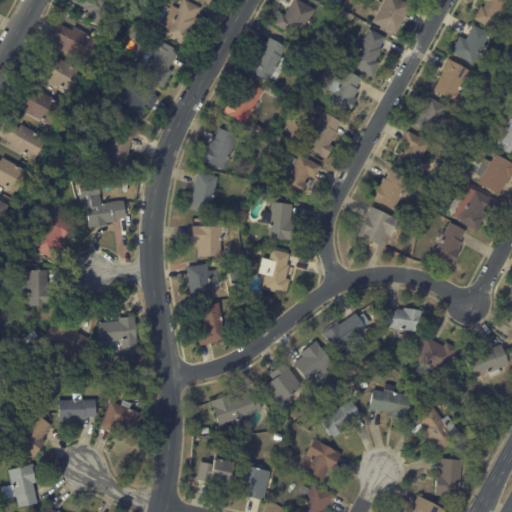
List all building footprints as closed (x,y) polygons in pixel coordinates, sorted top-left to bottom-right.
[(84,17),(88,9),(80,5),(82,0),(115,0),(119,2),(105,29),(84,17)] [(200,9),(196,18),(190,31),(192,32),(185,46),(164,36),(168,29),(162,26),(173,6),(179,9),(183,0),(185,0),(201,8),(200,9)] [(289,9),(293,0),(298,0),(316,10),(300,39),(274,25),(281,14),(285,16),(289,9)] [(401,0),(412,6),(395,35),(373,23),(386,0),(401,0)] [(509,0),(503,11),(493,30),(474,19),(481,7),(484,8),(487,2),(483,0),(509,0)] [(53,36),(59,24),(72,31),(74,27),(100,41),(88,63),(62,49),(64,46),(51,39),(53,36)] [(468,37),(474,26),(489,34),(484,43),(490,46),(484,58),(478,55),(473,65),(451,54),(460,37),(466,40),(468,37)] [(130,38),(134,29),(144,33),(139,42),(130,38)] [(384,40),(380,47),(383,48),(376,61),(380,63),(372,77),(350,65),(370,29),(386,38),(384,40)] [(285,47),(286,48),(281,57),(288,61),(276,81),(271,78),(268,83),(251,73),(252,71),(248,68),(255,56),(258,58),(269,38),(285,47)] [(179,53),(169,69),(174,72),(163,89),(141,76),(144,72),(138,68),(150,48),(153,50),(158,43),(162,45),(163,43),(179,53)] [(324,51),(328,43),(333,46),(329,54),(324,51)] [(45,81),(47,77),(38,72),(46,57),(56,62),(57,59),(83,72),(71,94),(45,81)] [(439,80),(443,73),(441,72),(449,59),(471,72),(459,93),(466,97),(460,106),(433,91),(439,80)] [(362,79),(356,89),(359,90),(355,97),(357,98),(348,115),(329,105),(335,94),(328,89),(334,77),(342,81),(347,71),(362,79)] [(263,90),(246,125),(223,113),(228,103),(234,105),(246,81),(263,90)] [(159,98),(151,111),(144,107),(131,127),(114,116),(125,100),(120,97),(125,91),(128,94),(136,82),(159,98)] [(284,94),(287,89),(295,93),(291,99),(284,94)] [(39,92),(65,106),(53,128),(27,113),(29,109),(20,105),(28,91),(37,96),(39,92)] [(442,117),(432,136),(414,126),(430,98),(448,108),(442,117)] [(342,124),(330,145),(333,146),(326,159),(304,147),(312,133),(306,130),(313,117),(319,120),(323,113),(342,123),(342,124)] [(511,119),(511,156),(495,147),(511,119)] [(34,161),(8,146),(10,143),(0,137),(0,132),(7,121),(18,128),(21,125),(46,140),(34,161)] [(254,124),(265,129),(260,138),(249,133),(254,124)] [(235,143),(224,171),(201,161),(207,146),(209,147),(212,139),(215,140),(220,129),(238,137),(235,143)] [(133,138),(129,154),(132,155),(127,173),(96,164),(106,130),(133,138)] [(431,144),(421,162),(426,165),(423,171),(418,169),(414,176),(395,165),(405,146),(403,145),(410,133),(431,144)] [(322,167),(315,180),(309,177),(306,182),(308,183),(301,196),(282,186),(287,179),(281,176),(292,157),(297,160),(300,155),(322,167)] [(511,177),(511,179),(509,178),(499,196),(479,185),(483,178),(477,175),(485,159),(491,162),(496,155),(511,164),(511,177)] [(14,165),(27,173),(15,194),(0,185),(0,162),(2,158),(14,165)] [(405,193),(394,212),(372,199),(378,187),(379,187),(384,179),(386,180),(391,170),(411,181),(405,193)] [(218,177),(210,214),(190,210),(198,173),(218,177)] [(100,198),(101,204),(123,201),(126,218),(114,220),(114,223),(106,224),(106,226),(89,229),(86,209),(81,210),(78,189),(98,186),(99,196),(100,196),(100,198)] [(496,206),(491,214),(489,213),(489,214),(485,212),(482,217),(484,219),(477,232),(458,222),(476,190),(498,203),(496,206)] [(0,199),(8,204),(0,218),(0,199)] [(291,204),(289,219),(293,219),(291,240),(266,237),(268,223),(261,222),(262,210),(269,211),(270,200),(291,203),(291,204)] [(399,221),(388,245),(383,243),(380,248),(358,237),(371,208),(399,221)] [(67,246),(55,263),(35,248),(33,252),(26,247),(36,232),(41,235),(55,215),(78,231),(67,246)] [(466,232),(460,242),(463,243),(459,250),(460,251),(451,268),(432,257),(440,243),(434,240),(438,232),(444,235),(450,224),(466,232)] [(222,229),(223,229),(221,259),(198,258),(198,245),(192,245),(193,227),(222,229)] [(289,252),(286,262),(288,263),(285,276),(289,277),(285,293),(260,287),(264,273),(258,271),(262,257),(268,259),(271,247),(289,252)] [(33,265),(23,259),(29,250),(38,256),(33,265)] [(188,274),(187,268),(208,264),(210,275),(214,275),(215,282),(210,283),(213,297),(193,300),(188,274)] [(48,276),(48,307),(28,307),(28,272),(48,271),(48,276)] [(217,295),(230,291),(232,298),(223,300),(223,299),(218,300),(217,295)] [(211,342),(207,343),(201,307),(219,304),(226,340),(211,342)] [(408,330),(382,326),(385,309),(397,311),(397,308),(404,309),(404,307),(423,310),(419,332),(408,330)] [(346,320),(356,312),(367,329),(359,335),(364,342),(353,350),(349,344),(337,353),(322,331),(337,320),(340,324),(346,320)] [(80,333),(88,338),(79,355),(69,349),(65,356),(53,350),(57,343),(45,337),(58,315),(74,325),(72,328),(80,333)] [(98,323),(119,321),(119,317),(134,316),(138,353),(131,353),(130,346),(100,349),(98,323)] [(27,345),(23,339),(34,331),(38,337),(27,345)] [(428,337),(444,346),(446,342),(458,349),(443,374),(430,366),(427,371),(421,367),(423,363),(413,358),(426,336),(428,337)] [(295,362),(303,356),(300,353),(317,340),(333,363),(326,368),(331,374),(318,383),(314,378),(308,382),(294,363),(295,362)] [(484,350),(501,344),(509,363),(499,367),(501,373),(491,377),(489,371),(474,377),(465,354),(479,348),(480,352),(484,350)] [(344,367),(353,361),(360,370),(350,376),(344,367)] [(303,388),(290,397),(293,401),(280,410),(264,388),(274,381),(270,376),(286,364),(303,388)] [(412,398),(407,420),(389,416),(390,413),(369,408),(374,389),(384,391),(386,384),(395,386),(394,391),(413,395),(412,398)] [(261,407),(262,410),(257,411),(258,413),(247,416),(249,422),(231,427),(230,422),(218,426),(211,400),(232,394),(233,396),(251,392),(252,399),(258,397),(261,407)] [(96,416),(85,417),(85,418),(76,418),(77,421),(59,421),(58,400),(73,400),(73,393),(82,393),(82,400),(95,399),(96,416)] [(112,431),(100,426),(110,401),(121,405),(123,400),(132,403),(130,409),(146,415),(138,435),(123,429),(124,427),(117,424),(114,432),(112,431)] [(360,414),(352,419),(353,421),(346,426),(347,428),(331,438),(320,420),(352,400),(361,414),(360,414)] [(428,441),(427,440),(430,438),(422,427),(424,425),(417,417),(432,405),(443,419),(448,415),(466,439),(459,444),(455,439),(437,453),(428,441)] [(50,426),(42,438),(45,440),(34,457),(14,443),(34,413),(51,425),(50,426)] [(342,454),(331,472),(328,470),(323,480),(321,479),(319,483),(315,481),(317,477),(298,466),(305,454),(305,455),(315,438),(342,454)] [(228,461),(233,462),(229,486),(195,479),(196,476),(197,476),(200,462),(213,464),(214,458),(228,461)] [(462,464),(459,496),(435,494),(436,474),(440,474),(441,458),(462,460),(462,464)] [(259,469),(271,472),(265,500),(245,496),(247,489),(236,487),(243,461),(252,463),(251,467),(259,469)] [(36,477),(37,482),(33,483),(37,503),(18,507),(15,496),(4,499),(1,487),(12,485),(8,470),(33,464),(36,477)] [(334,494),(326,509),(328,510),(326,511),(297,511),(304,499),(298,496),(304,486),(310,489),(314,483),(334,494)] [(415,511),(416,511),(415,510),(414,511),(409,508),(417,494),(444,508),(443,510),(446,511),(415,511)] [(40,511),(59,511),(46,503),(40,511)]
